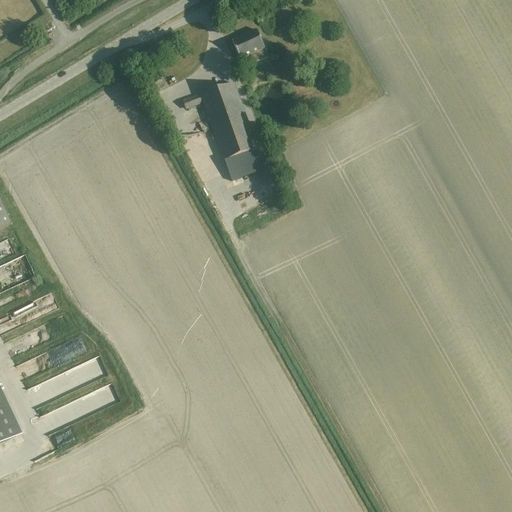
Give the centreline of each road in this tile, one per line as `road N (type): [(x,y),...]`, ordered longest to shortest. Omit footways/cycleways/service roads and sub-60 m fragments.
road 1 (unclassified): [(0,115),(195,0)]
road 2 (unclassified): [(0,96),(153,0)]
